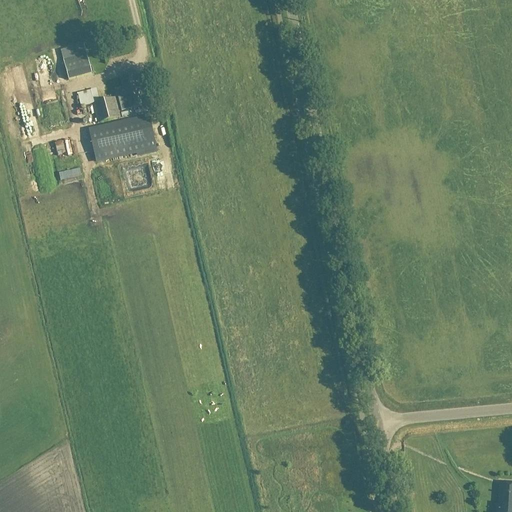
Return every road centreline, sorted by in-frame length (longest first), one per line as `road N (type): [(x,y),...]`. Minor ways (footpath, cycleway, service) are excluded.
road 1 (unclassified): [(379,423),(289,0)]
road 2 (unclassified): [(379,423),(511,410)]
